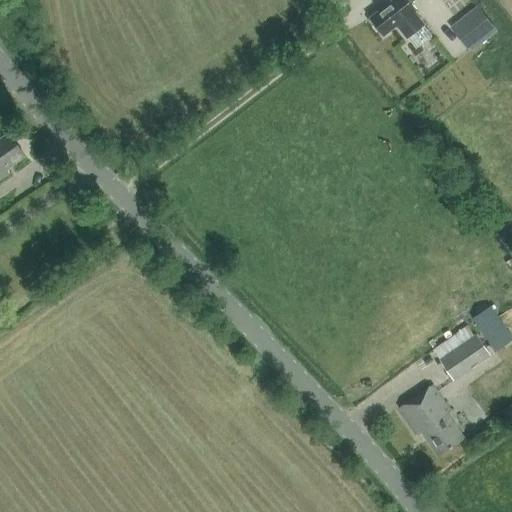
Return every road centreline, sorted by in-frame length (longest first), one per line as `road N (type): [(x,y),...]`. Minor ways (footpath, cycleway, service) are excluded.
road 1 (tertiary): [(418,511),(0,67)]
road 2 (track): [(117,195),(349,22)]
